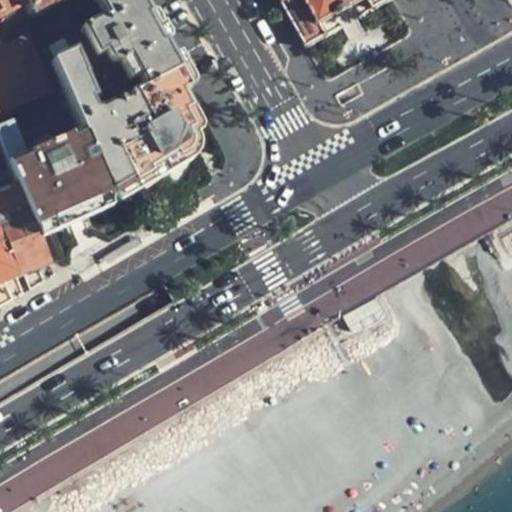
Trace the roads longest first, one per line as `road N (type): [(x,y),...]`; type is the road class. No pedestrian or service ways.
road 1 (secondary): [(0,391),(311,210),(322,190),(314,134),(237,0)]
road 2 (primary): [(0,429),(407,189)]
road 3 (primary): [(317,173),(0,355)]
road 4 (secondary): [(212,0),(317,173)]
road 5 (primary): [(492,73),(317,173)]
